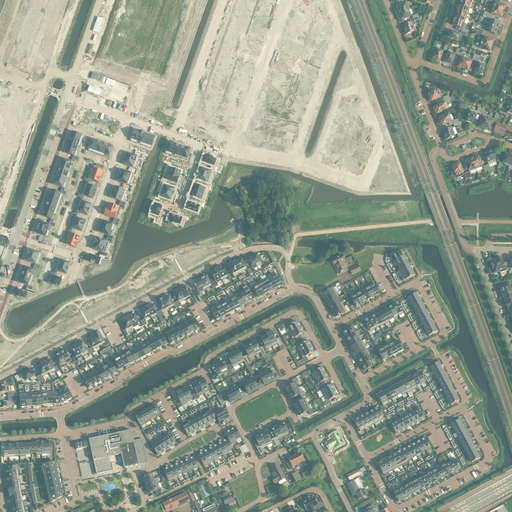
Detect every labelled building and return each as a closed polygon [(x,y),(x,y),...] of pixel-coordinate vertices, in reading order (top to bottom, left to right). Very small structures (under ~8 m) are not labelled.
[(463,6),(470,8),(469,8),(470,3),(471,3),(462,0),(461,0),(460,5),(463,6)] [(20,2),(19,6),(28,9),(29,9),(31,4),(21,1),(21,2),(20,2)] [(54,2),(52,8),(62,11),(63,9),(64,6),(64,5),(60,4),(58,3),(55,2),(54,2)] [(399,13),(409,9),(408,6),(409,5),(408,2),(397,6),(397,9),(399,13)] [(492,8),(503,12),(503,10),(504,10),(506,6),(494,2),(492,8)] [(458,10),(468,13),(470,8),(463,6),(460,5),(458,10)] [(50,13),(51,13),(54,15),(56,15),(55,15),(56,15),(60,17),(60,16),(62,13),(61,13),(62,11),(52,8),(50,13)] [(483,14),(489,16),(490,14),(502,18),(503,14),(502,14),(503,12),(492,8),(490,13),(484,11),(483,14)] [(409,9),(399,13),(402,19),(404,19),(405,19),(407,18),(408,17),(410,16),(408,10),(409,9)] [(468,13),(458,10),(456,15),(459,16),(466,18),(468,13)] [(16,15),(15,17),(25,20),(26,15),(27,15),(26,15),(21,13),(17,12),(16,15)] [(454,20),(464,23),(466,18),(459,16),(456,15),(454,20)] [(318,22),(316,26),(322,28),(323,25),(329,27),(329,25),(330,25),(331,21),(331,19),(329,19),(329,18),(325,16),(325,17),(322,16),(320,23),(318,22)] [(15,17),(14,22),(23,25),(25,20),(15,17)] [(48,19),(46,24),(57,28),(58,25),(57,24),(58,22),(48,19)] [(487,25),(497,29),(499,23),(489,19),(487,25)] [(461,32),(467,34),(468,31),(462,29),(464,23),(454,20),(453,23),(452,25),(462,29),(461,32)] [(14,22),(12,27),(21,30),(23,25),(14,22)] [(405,28),(404,29),(404,30),(405,34),(406,35),(406,34),(410,33),(411,33),(411,32),(415,30),(412,22),(404,26),(405,28)] [(44,30),(54,34),(55,32),(57,28),(46,24),(46,25),(44,30)] [(497,29),(487,25),(485,31),(495,34),(497,29)] [(316,26),(315,29),(320,31),(318,36),(329,40),(330,36),(330,34),(321,31),(322,28),(316,26)] [(12,27),(10,31),(20,35),(21,30),(12,27)] [(10,34),(8,37),(17,40),(18,40),(20,35),(10,31),(10,33),(9,34),(10,34)] [(467,34),(461,32),(460,34),(450,31),(450,32),(449,32),(448,36),(448,37),(448,38),(458,41),(460,35),(466,36),(467,34)] [(483,33),(477,31),(476,34),(482,36),(480,42),(492,46),(492,45),(493,41),(494,40),(482,36),(483,33)] [(42,36),(40,41),(50,45),(51,43),(52,40),(52,39),(48,38),(46,37),(42,36)] [(311,40),(310,43),(316,45),(317,42),(326,45),(327,43),(328,44),(329,40),(318,36),(316,41),(311,40)] [(38,47),(42,49),(43,49),(44,49),(48,51),(49,49),(50,45),(40,41),(38,47)] [(492,46),(480,42),(478,47),(472,45),(471,48),(477,50),(478,47),(490,52),(492,46)] [(310,43),(309,46),(314,48),(312,53),(323,57),(324,53),(324,51),(320,50),(320,49),(319,49),(318,49),(315,48),(316,45),(310,43)] [(446,52),(448,46),(445,45),(443,50),(437,48),(435,55),(434,54),(433,59),(435,60),(439,62),(443,51),(446,52)] [(448,51),(445,62),(446,62),(446,63),(450,64),(452,64),(455,54),(458,55),(460,49),(457,48),(455,54),(448,51)] [(461,56),(457,67),(460,69),(461,68),(463,69),(466,58),(467,55),(462,53),(463,50),(460,49),(458,55),(461,56)] [(5,51),(2,61),(5,62),(6,62),(7,62),(10,53),(5,51)] [(10,53),(7,62),(12,64),(15,55),(10,53)] [(305,57),(304,60),(307,61),(310,62),(311,59),(314,60),(317,61),(320,62),(321,62),(322,59),(322,57),(323,57),(312,53),(310,58),(305,57)] [(466,58),(463,69),(465,69),(464,70),(468,72),(472,60),(475,61),(477,55),(474,54),(472,60),(466,58)] [(15,55),(12,64),(14,64),(13,65),(17,66),(21,57),(20,57),(15,55)] [(478,62),(474,72),(475,73),(476,73),(480,75),(480,74),(481,75),(482,72),(483,72),(484,68),(485,64),(478,62),(480,56),(477,55),(475,61),(478,62)] [(26,59),(23,68),(26,69),(27,69),(28,70),(32,61),(27,59),(26,59)] [(32,61),(28,70),(31,71),(32,71),(34,72),(37,62),(32,61)] [(307,61),(306,64),(308,65),(306,70),(316,73),(316,72),(317,72),(318,68),(309,65),(310,62),(307,61)] [(37,62),(34,72),(36,73),(37,73),(39,73),(42,64),(37,62)] [(302,74),(301,77),(304,78),(305,75),(314,78),(315,75),(315,74),(316,73),(306,70),(305,75),(302,74)] [(347,86),(343,87),(344,90),(350,88),(349,85),(348,83),(354,81),(352,77),(353,77),(352,74),(350,70),(344,72),(345,76),(344,76),(344,77),(345,80),(346,81),(345,81),(347,86)] [(301,77),(300,80),(302,81),(301,86),(310,89),(311,87),(312,85),(311,85),(312,84),(303,81),(304,78),(301,77)] [(3,83),(0,92),(0,94),(4,96),(3,99),(7,100),(9,94),(6,93),(9,85),(3,83)] [(296,93),(295,93),(298,94),(299,92),(308,95),(308,94),(310,89),(301,86),(299,91),(297,90),(296,93)] [(10,95),(9,98),(18,101),(22,89),(20,88),(19,88),(17,87),(14,96),(10,95)] [(22,89),(18,101),(23,103),(27,91),(22,89)] [(429,96),(428,96),(430,100),(431,100),(431,101),(441,97),(439,90),(435,92),(435,91),(431,93),(428,94),(429,96)] [(27,91),(23,103),(28,104),(27,107),(30,108),(32,103),(29,102),(32,93),(27,91)] [(293,92),(292,96),(297,97),(295,103),(305,106),(305,104),(306,104),(307,101),(303,99),(302,99),(301,99),(301,98),(297,97),(298,94),(295,93),(296,93),(293,92)] [(348,94),(342,96),(344,100),(349,98),(351,103),(361,100),(361,99),(361,100),(360,98),(359,94),(359,95),(359,94),(355,95),(352,96),(349,98),(348,94)] [(449,98),(444,100),(445,103),(434,107),(435,112),(436,112),(437,114),(441,112),(441,111),(448,108),(446,103),(450,101),(449,98)] [(353,109),(348,111),(349,114),(351,113),(354,112),(353,109),(357,108),(358,107),(359,107),(363,105),(362,103),(361,100),(351,103),(353,109)] [(288,106),(287,110),(289,111),(289,110),(292,111),(293,109),(297,110),(298,110),(299,111),(299,110),(303,112),(303,111),(303,112),(304,108),(305,106),(295,103),(293,108),(288,106)] [(467,114),(465,119),(467,120),(467,121),(472,123),(472,121),(474,122),(477,113),(480,114),(482,109),(478,107),(477,112),(471,109),(469,114),(467,114)] [(289,111),(288,113),(291,114),(289,119),(299,123),(300,120),(299,120),(300,117),(291,114),(292,111),(289,110),(289,111)] [(9,111),(8,115),(11,116),(9,121),(22,126),(23,122),(22,122),(23,120),(14,117),(15,113),(9,111)] [(354,112),(351,113),(353,116),(355,115),(357,120),(366,116),(364,111),(355,114),(354,112)] [(482,117),(478,127),(480,128),(483,129),(484,129),(488,118),(488,117),(489,116),(483,114),(483,115),(482,117)] [(488,118),(484,129),(490,131),(494,119),(496,120),(497,120),(499,115),(496,114),(494,119),(488,117),(488,118)] [(440,119),(439,119),(439,120),(441,124),(442,124),(442,125),(451,122),(448,115),(439,118),(440,119)] [(366,116),(357,120),(358,125),(368,121),(366,117),(367,117),(366,116)] [(285,124),(283,127),(285,128),(286,128),(288,125),(296,128),(297,125),(298,126),(299,123),(289,119),(287,124),(285,124)] [(331,122),(330,124),(340,127),(342,122),(332,119),(331,122)] [(4,126),(3,129),(9,131),(10,128),(19,131),(20,131),(21,128),(20,128),(21,126),(22,126),(9,121),(7,127),(4,126)] [(368,121),(358,125),(360,130),(369,126),(368,121)] [(330,126),(329,129),(338,132),(340,127),(330,124),(330,126),(329,126),(330,126)] [(497,124),(494,132),(499,134),(502,125),(503,124),(502,124),(502,125),(497,124)] [(502,125),(499,134),(504,136),(507,127),(508,126),(503,124),(502,125)] [(369,126),(360,130),(362,134),(372,131),(371,131),(369,126)] [(445,133),(443,134),(444,135),(445,139),(446,140),(447,139),(450,138),(451,138),(451,137),(455,135),(452,128),(444,131),(445,133)] [(3,129),(2,132),(5,133),(3,138),(14,142),(16,137),(8,134),(9,131),(3,129)] [(328,132),(327,134),(336,138),(338,132),(329,129),(328,132),(327,132),(328,132)] [(132,136),(130,141),(135,143),(139,131),(134,130),(133,132),(132,136)] [(139,131),(135,143),(141,145),(145,133),(139,131)] [(372,131),(362,134),(364,140),(374,136),(372,131)] [(72,132),(70,138),(82,142),(84,136),(78,134),(79,133),(75,132),(75,133),(72,132)] [(145,133),(141,145),(146,147),(150,135),(145,133)] [(326,137),(325,139),(334,143),(336,138),(327,134),(326,136),(326,137)] [(150,135),(146,147),(151,148),(154,141),(155,137),(150,135)] [(263,137),(261,146),(267,147),(268,138),(271,139),(272,136),(268,135),(268,138),(263,137)] [(272,136),(271,139),(274,139),(274,142),(273,142),(273,145),(273,148),(274,149),(278,149),(280,140),(274,139),(275,136),(272,136)] [(3,138),(1,143),(13,147),(14,142),(3,138)] [(70,138),(68,143),(80,147),(82,142),(70,138)] [(92,139),(88,151),(93,153),(97,141),(92,139)] [(324,142),(323,144),(332,148),(334,143),(325,139),(324,142)] [(97,141),(93,153),(98,154),(102,143),(100,142),(98,141),(97,141)] [(169,141),(165,153),(170,155),(174,144),(173,143),(169,141)] [(354,142),(353,145),(358,147),(356,152),(356,153),(366,156),(367,156),(369,150),(363,148),(359,147),(360,144),(354,142)] [(0,151),(1,152),(2,149),(11,152),(13,147),(1,143),(0,146),(0,151)] [(68,143),(67,148),(78,152),(78,151),(77,151),(79,146),(80,147),(68,143)] [(102,143),(98,154),(103,156),(108,145),(107,145),(107,144),(105,144),(102,143)] [(174,144),(170,155),(175,157),(179,146),(174,144)] [(322,147),(321,150),(331,153),(332,148),(323,144),(322,146),(322,147)] [(108,145),(103,156),(109,158),(113,147),(108,145)] [(179,146),(175,157),(176,157),(176,156),(181,158),(185,148),(179,146)] [(185,148),(181,158),(186,160),(190,149),(186,147),(186,148),(185,148)] [(67,148),(65,153),(69,155),(73,156),(72,159),(75,160),(78,161),(79,158),(76,157),(78,152),(67,148)] [(320,153),(320,155),(329,158),(331,153),(321,150),(320,152),(320,153)] [(0,151),(0,161),(7,164),(9,158),(0,155),(1,152),(0,151)] [(486,166),(488,171),(491,170),(489,165),(496,162),(494,156),(495,156),(494,155),(493,152),(493,151),(492,151),(488,153),(487,153),(488,155),(485,156),(488,165),(486,166)] [(124,158),(137,163),(139,157),(142,158),(143,155),(139,153),(137,153),(136,156),(127,153),(126,155),(124,158)] [(349,156),(348,159),(354,161),(355,158),(364,161),(366,158),(366,156),(356,153),(355,158),(349,156)] [(509,166),(511,156),(511,155),(509,154),(508,155),(505,154),(502,162),(505,163),(504,164),(509,166)] [(319,157),(318,160),(321,161),(322,162),(322,161),(327,163),(329,158),(320,155),(319,157)] [(204,156),(203,160),(204,160),(203,162),(207,163),(207,164),(209,164),(211,165),(210,168),(211,169),(217,171),(219,171),(220,168),(216,166),(218,161),(212,159),(213,157),(208,156),(208,157),(204,156)] [(472,159),(476,169),(482,167),(481,163),(481,162),(480,160),(480,159),(479,159),(478,157),(472,159)] [(62,158),(60,164),(72,168),(75,160),(72,159),(71,162),(67,160),(62,158)] [(124,161),(123,164),(132,168),(131,170),(137,172),(138,169),(135,168),(137,163),(124,158),(123,161),(124,161)] [(348,159),(347,163),(352,164),(350,170),(353,171),(353,172),(358,174),(358,173),(361,174),(362,174),(364,169),(363,169),(364,168),(353,164),(354,161),(348,159)] [(466,173),(468,179),(471,178),(469,172),(476,169),(472,159),(471,159),(468,160),(467,160),(467,161),(465,162),(469,172),(466,173)] [(167,163),(165,167),(168,168),(166,173),(179,178),(179,177),(179,176),(180,176),(180,175),(179,175),(181,172),(171,169),(172,165),(171,165),(167,164),(167,163)] [(60,166),(59,169),(70,173),(69,172),(71,168),(72,168),(60,164),(61,164),(60,166)] [(92,164),(89,173),(101,177),(102,175),(103,172),(102,172),(103,172),(94,169),(95,165),(92,164)] [(468,179),(466,173),(463,174),(460,164),(458,165),(458,164),(454,165),(454,166),(453,167),(454,169),(453,169),(455,173),(457,178),(464,175),(465,180),(468,179)] [(198,173),(211,178),(210,177),(212,172),(216,173),(217,171),(211,169),(210,171),(201,168),(200,169),(200,168),(199,171),(199,172),(199,173),(198,173)] [(59,169),(57,174),(69,178),(70,173),(59,169)] [(120,172),(118,175),(131,180),(133,174),(136,175),(137,172),(131,170),(130,173),(121,170),(120,172)] [(85,177),(84,180),(86,181),(89,182),(90,179),(99,182),(101,177),(89,173),(88,178),(85,177)] [(161,178),(160,181),(166,183),(167,180),(177,183),(178,183),(180,179),(179,178),(166,173),(164,179),(161,178)] [(197,177),(197,179),(206,183),(205,185),(211,187),(212,185),(209,184),(211,178),(198,173),(197,177)] [(55,179),(67,183),(65,182),(66,178),(69,178),(57,174),(56,177),(55,179)] [(118,177),(117,180),(117,181),(126,184),(125,187),(131,189),(132,186),(129,185),(131,180),(118,175),(118,176),(119,176),(118,178),(118,177)] [(55,179),(53,184),(58,186),(62,188),(61,190),(64,191),(67,183),(55,179)] [(85,184),(84,189),(95,194),(96,191),(97,188),(88,185),(89,182),(86,181),(85,184)] [(160,181),(159,184),(162,185),(160,190),(173,195),(174,192),(173,192),(174,189),(165,186),(166,183),(160,181)] [(250,205),(257,202),(249,184),(244,186),(249,196),(246,197),(250,205)] [(193,187),(192,190),(205,195),(207,189),(210,190),(211,187),(205,185),(204,188),(195,185),(194,187),(193,187)] [(113,189),(112,192),(125,197),(127,191),(130,192),(131,189),(125,187),(124,190),(115,187),(114,189),(113,189)] [(79,194),(78,197),(81,198),(84,199),(85,196),(93,199),(94,196),(95,194),(84,189),(82,195),(79,194)] [(51,190),(49,195),(61,200),(63,194),(66,195),(67,192),(64,191),(61,190),(60,193),(56,192),(51,190)] [(155,195),(154,198),(160,200),(161,197),(170,200),(171,198),(172,199),(173,195),(160,190),(162,191),(160,197),(155,195)] [(191,194),(191,196),(200,200),(199,202),(205,204),(206,201),(203,201),(205,195),(192,190),(191,194)] [(111,196),(111,198),(120,201),(119,204),(125,206),(126,203),(123,202),(125,197),(112,192),(111,196)] [(49,196),(48,201),(59,205),(61,200),(49,195),(49,196)] [(81,198),(78,206),(89,210),(91,206),(91,204),(88,203),(85,202),(83,201),(84,199),(81,198)] [(48,201),(46,206),(57,210),(59,205),(48,201)] [(186,207),(186,209),(190,210),(193,212),(193,211),(197,213),(199,206),(203,208),(205,204),(199,202),(198,206),(195,205),(196,205),(192,203),(192,204),(188,202),(188,203),(187,203),(186,207)] [(107,209),(106,209),(119,214),(121,208),(124,209),(125,206),(119,204),(118,207),(109,204),(108,207),(107,207),(107,209)] [(152,211),(150,216),(157,218),(156,222),(159,223),(163,214),(159,213),(161,207),(160,207),(160,206),(156,204),(156,205),(154,205),(153,207),(151,211),(152,211)] [(44,210),(44,211),(56,215),(57,210),(46,206),(44,211),(44,210)] [(78,206),(75,214),(78,215),(79,212),(87,215),(88,212),(89,212),(89,210),(78,206)] [(105,209),(104,214),(105,214),(104,215),(114,218),(113,221),(119,223),(120,220),(115,218),(117,213),(119,214),(106,209),(106,210),(105,209)] [(44,211),(42,216),(46,218),(51,219),(50,222),(53,223),(54,220),(51,219),(53,214),(55,215),(56,215),(44,211)] [(72,213),(71,216),(74,217),(72,222),(83,226),(84,225),(86,221),(77,218),(78,215),(75,214),(72,213)] [(169,216),(168,220),(171,221),(171,223),(176,224),(176,223),(182,225),(184,219),(187,221),(188,217),(183,215),(182,218),(177,217),(175,216),(171,215),(170,216),(169,216)] [(101,224),(101,226),(113,231),(115,225),(118,226),(119,223),(113,221),(112,224),(103,221),(102,221),(101,224)] [(38,225),(37,227),(50,232),(52,226),(54,227),(55,224),(53,223),(50,222),(49,225),(44,223),(39,222),(38,225)] [(70,227),(69,230),(72,231),(73,228),(82,232),(83,228),(83,226),(72,222),(73,223),(71,228),(70,227)] [(100,228),(98,231),(99,231),(99,232),(108,235),(107,238),(113,240),(114,237),(111,236),(113,231),(101,226),(100,228)] [(288,226),(254,233),(256,238),(257,238),(257,240),(275,236),(276,237),(290,234),(288,226)] [(36,229),(35,232),(36,232),(35,233),(48,237),(50,232),(37,227),(37,229),(36,229)] [(69,230),(66,238),(78,243),(78,242),(78,241),(79,241),(80,238),(79,238),(79,237),(71,234),(72,231),(69,230)] [(67,239),(65,244),(76,248),(78,243),(66,238),(66,239),(67,239)] [(96,239),(94,243),(107,248),(109,242),(112,243),(113,240),(107,238),(106,241),(97,238),(96,240),(96,239)] [(94,245),(92,248),(93,248),(93,249),(102,252),(101,255),(107,257),(108,254),(105,253),(107,248),(94,243),(95,244),(94,245)] [(28,251),(27,255),(40,259),(42,254),(29,249),(29,251),(28,251)] [(402,251),(390,257),(393,262),(404,256),(402,251)] [(340,274),(347,271),(343,262),(344,261),(341,254),(331,259),(334,265),(335,265),(340,274)] [(26,257),(25,260),(26,260),(25,261),(35,264),(34,267),(37,268),(39,269),(40,266),(38,265),(40,259),(27,255),(27,257),(26,257)] [(87,260),(87,261),(91,262),(91,263),(94,264),(100,266),(103,260),(108,262),(109,258),(107,257),(101,255),(100,255),(99,258),(96,257),(93,256),(89,255),(89,256),(88,256),(87,260)] [(249,259),(248,259),(252,267),(250,268),(252,274),(255,272),(254,269),(257,267),(255,264),(262,260),(260,257),(258,257),(257,255),(251,258),(251,257),(249,259)] [(404,256),(393,262),(396,267),(397,266),(407,260),(404,256)] [(495,259),(500,273),(508,270),(508,269),(507,262),(503,264),(501,257),(500,258),(499,257),(496,258),(496,259),(495,259)] [(59,259),(57,265),(68,269),(69,269),(68,268),(70,265),(70,263),(67,262),(64,261),(59,259)] [(241,259),(235,262),(240,272),(246,269),(241,259)] [(500,273),(495,259),(491,261),(491,262),(490,262),(492,267),(489,268),(491,275),(499,272),(500,273)] [(407,260),(397,266),(399,270),(399,271),(409,265),(407,260)] [(235,262),(228,266),(232,273),(230,275),(232,279),(232,280),(235,278),(234,276),(240,272),(235,262)] [(57,265),(54,273),(57,274),(58,271),(66,274),(67,271),(68,271),(68,269),(57,265)] [(357,265),(349,269),(352,274),(360,270),(357,265)] [(399,270),(398,271),(401,276),(412,270),(409,265),(399,271),(399,270)] [(218,268),(216,269),(222,280),(228,277),(229,280),(232,279),(230,275),(229,274),(226,275),(222,266),(218,268)] [(24,267),(22,270),(23,271),(22,272),(34,276),(37,268),(34,267),(33,270),(24,267)] [(214,271),(211,272),(215,281),(213,282),(215,287),(218,286),(217,283),(222,280),(216,269),(214,270),(214,271)] [(412,270),(401,276),(403,281),(415,275),(412,270)] [(274,271),(270,273),(271,276),(277,287),(282,284),(276,273),(274,271)] [(22,272),(21,277),(32,281),(34,276),(22,272)] [(51,272),(47,282),(52,284),(52,285),(56,286),(56,285),(59,286),(59,285),(60,285),(61,281),(61,280),(61,279),(56,277),(57,274),(54,273),(51,272)] [(265,275),(260,278),(262,281),(268,292),(272,290),(266,278),(265,275)] [(200,279),(199,279),(205,289),(211,286),(213,289),(215,287),(213,282),(210,284),(206,276),(205,276),(202,277),(202,278),(201,278),(201,279),(200,279)] [(271,276),(266,278),(272,290),(277,287),(271,276)] [(19,278),(18,282),(27,286),(26,288),(32,290),(33,287),(30,286),(32,281),(21,277),(20,279),(19,278)] [(195,282),(194,283),(195,286),(197,290),(194,292),(197,297),(200,296),(199,293),(205,289),(199,279),(199,280),(198,279),(195,281),(195,282)] [(257,283),(263,295),(268,292),(262,281),(257,283)] [(374,282),(369,285),(374,296),(379,293),(374,282)] [(257,283),(252,286),(258,297),(259,298),(261,297),(261,296),(263,295),(257,283)] [(502,293),(511,289),(511,285),(511,283),(500,288),(502,293)] [(246,285),(242,288),(243,290),(249,301),(254,299),(248,287),(248,288),(246,285)] [(369,285),(364,288),(370,298),(374,296),(369,285)] [(179,289),(185,300),(185,301),(191,298),(192,300),(195,298),(192,293),(189,295),(186,289),(186,288),(186,289),(185,287),(185,286),(183,287),(182,287),(179,288),(179,289)] [(334,287),(322,293),(325,298),(336,292),(334,287)] [(15,290),(13,294),(17,295),(16,297),(21,298),(21,297),(27,299),(29,294),(34,295),(35,292),(32,290),(26,288),(25,292),(22,291),(23,291),(20,290),(16,288),(15,290)] [(364,288),(359,290),(359,291),(365,301),(370,298),(364,288)] [(174,292),(178,301),(176,302),(178,307),(181,306),(180,303),(185,300),(179,289),(177,290),(174,291),(174,292)] [(511,289),(502,293),(504,298),(511,294),(511,289)] [(243,291),(239,294),(245,304),(249,301),(243,290),(243,291)] [(359,291),(355,293),(360,304),(365,301),(359,291)] [(336,292),(325,298),(328,303),(338,298),(339,297),(336,292)] [(355,293),(350,296),(355,307),(360,304),(355,293)] [(416,293),(408,297),(410,302),(419,297),(416,293)] [(234,296),(240,307),(245,304),(239,294),(235,297),(234,296)] [(165,298),(163,299),(168,309),(174,306),(176,309),(178,307),(176,302),(173,304),(169,296),(168,296),(164,298),(165,298)] [(234,296),(229,298),(235,310),(240,307),(234,296)] [(419,297),(410,302),(412,306),(421,302),(419,297)] [(158,301),(156,301),(158,305),(159,306),(159,307),(161,310),(158,311),(161,316),(164,315),(163,313),(169,310),(168,309),(163,299),(162,298),(161,299),(160,298),(157,300),(158,301)] [(229,298),(225,301),(231,312),(235,310),(229,298)] [(338,298),(328,303),(330,308),(340,302),(338,298)] [(225,301),(220,303),(226,315),(231,312),(225,301)] [(340,302),(330,308),(333,312),(344,306),(341,301),(340,302)] [(421,302),(412,306),(415,310),(423,306),(421,302)] [(220,303),(215,306),(221,317),(226,315),(220,303)] [(398,303),(393,305),(398,314),(397,314),(399,316),(404,313),(403,311),(400,307),(398,303)] [(151,304),(146,307),(151,318),(157,315),(158,318),(161,316),(158,311),(156,313),(151,304)] [(388,308),(389,308),(393,316),(397,314),(398,314),(393,305),(388,308)] [(215,306),(210,309),(216,320),(221,317),(215,306)] [(344,306),(333,312),(335,317),(338,316),(339,316),(347,311),(344,306)] [(423,306),(415,310),(417,314),(425,310),(423,306)] [(141,311),(140,312),(144,319),(141,321),(144,326),(147,324),(144,319),(150,316),(151,318),(146,307),(140,310),(141,311)] [(388,308),(384,311),(389,320),(394,318),(393,316),(389,308),(388,308)] [(425,310),(417,314),(419,319),(428,314),(426,310),(425,310)] [(384,311),(379,313),(385,324),(390,322),(390,321),(389,320),(384,311)] [(375,316),(374,316),(380,326),(380,327),(385,324),(379,313),(375,316)] [(428,314),(419,319),(422,323),(430,318),(428,314)] [(131,316),(128,318),(133,328),(140,324),(141,327),(144,326),(141,321),(138,322),(134,315),(131,317),(131,316)] [(374,315),(369,318),(375,329),(380,326),(374,316),(375,316),(374,315)] [(194,317),(189,320),(195,331),(200,328),(194,317)] [(125,319),(122,321),(126,329),(123,330),(126,336),(130,334),(128,331),(133,328),(128,318),(125,319)] [(369,318),(364,321),(370,331),(375,329),(369,318)] [(430,318),(422,323),(424,327),(432,323),(430,318)] [(189,320),(184,322),(190,334),(190,333),(195,331),(189,320)] [(184,323),(179,325),(185,336),(190,334),(184,322),(184,323)] [(298,322),(286,328),(289,334),(301,327),(300,325),(299,325),(298,322)] [(432,323),(424,327),(426,331),(434,327),(432,323)] [(174,327),(180,339),(185,336),(179,325),(175,328),(175,327),(174,327)] [(174,327),(169,330),(175,341),(180,339),(174,327)] [(301,327),(289,334),(292,339),(303,333),(302,331),(302,330),(301,327)] [(353,327),(343,332),(346,337),(356,332),(356,331),(353,327)] [(434,327),(426,331),(428,336),(437,331),(434,327)] [(169,330),(165,333),(171,344),(175,341),(169,330)] [(356,332),(346,337),(348,342),(358,337),(360,336),(357,331),(356,331),(356,332)] [(95,334),(93,335),(94,336),(99,346),(105,343),(106,346),(109,344),(106,339),(104,341),(102,337),(101,336),(101,335),(99,332),(98,333),(97,332),(94,334),(95,334)] [(268,333),(266,335),(272,347),(277,344),(279,347),(282,345),(279,338),(275,339),(271,332),(268,333)] [(161,333),(156,336),(161,346),(167,343),(161,333)] [(264,336),(260,337),(264,345),(262,347),(264,352),(267,350),(272,347),(266,335),(264,336)] [(89,339),(88,340),(92,347),(89,348),(92,354),(95,352),(93,349),(99,346),(94,336),(92,337),(88,339),(89,339)] [(156,336),(150,339),(156,349),(161,346),(156,336)] [(358,337),(348,342),(351,346),(360,342),(360,341),(358,337)] [(145,341),(151,353),(151,352),(156,349),(150,339),(145,341)] [(360,342),(351,346),(354,351),(365,345),(362,341),(362,340),(360,341),(360,342)] [(393,342),(392,342),(398,352),(403,350),(397,340),(393,342)] [(78,343),(77,344),(83,356),(88,353),(89,355),(92,354),(89,348),(87,350),(82,341),(82,342),(81,341),(78,343)] [(145,342),(140,345),(146,355),(151,353),(145,341),(145,342)] [(254,341),(249,344),(255,356),(261,353),(262,356),(266,354),(264,352),(262,347),(259,348),(254,341)] [(298,341),(292,344),(294,347),(296,346),(300,353),(311,346),(310,344),(309,344),(308,341),(300,345),(298,341)] [(392,341),(387,344),(393,355),(398,352),(392,342),(393,342),(392,341)] [(73,346),(71,347),(71,348),(72,350),(76,356),(73,357),(76,362),(78,361),(78,359),(83,356),(77,344),(76,345),(76,344),(73,345),(73,346)] [(249,344),(243,346),(248,354),(245,356),(249,363),(252,362),(250,358),(255,356),(249,344)] [(387,344),(382,346),(388,357),(393,355),(387,344)] [(135,348),(140,358),(141,358),(146,355),(140,345),(135,348)] [(365,345),(354,351),(356,356),(367,350),(365,345)] [(311,346),(300,353),(303,358),(314,352),(312,350),(313,349),(311,346)] [(382,346),(377,349),(383,360),(388,357),(382,346)] [(129,350),(135,361),(140,358),(135,348),(130,350),(129,350)] [(63,351),(60,352),(60,353),(66,364),(71,361),(73,364),(76,362),(73,357),(70,359),(67,353),(67,352),(66,351),(66,350),(64,351),(63,351)] [(129,350),(124,353),(130,363),(135,361),(129,350)] [(233,352),(232,353),(239,365),(244,362),(246,365),(249,363),(245,356),(242,357),(238,350),(237,350),(233,352)] [(367,350),(356,356),(359,361),(368,356),(370,355),(367,350)] [(55,356),(59,365),(57,366),(59,371),(62,370),(61,368),(67,365),(66,364),(60,353),(58,354),(58,353),(55,355),(55,356)] [(119,355),(118,356),(124,366),(130,363),(124,353),(124,354),(119,357),(119,355)] [(228,355),(227,355),(231,363),(228,365),(231,370),(234,368),(233,368),(239,365),(232,353),(231,353),(228,355)] [(118,356),(113,359),(119,369),(124,366),(118,356)] [(368,356),(359,361),(361,366),(370,361),(370,360),(368,356)] [(370,361),(361,366),(364,371),(375,365),(372,360),(372,359),(370,360),(370,361)] [(46,362),(43,363),(49,373),(49,375),(56,371),(57,373),(59,371),(57,366),(54,367),(50,360),(46,362)] [(111,361),(106,364),(112,375),(117,372),(111,361)] [(222,361),(217,364),(223,375),(228,372),(231,370),(228,365),(225,366),(224,364),(225,364),(224,363),(224,364),(222,361)] [(438,362),(430,366),(432,371),(441,366),(438,362)] [(41,365),(37,367),(41,374),(38,376),(41,381),(44,379),(43,377),(49,373),(43,363),(41,365)] [(106,364),(101,367),(107,378),(108,378),(107,378),(112,375),(106,364)] [(217,364),(211,367),(213,370),(212,370),(213,371),(213,370),(215,373),(211,375),(214,380),(223,375),(217,364)] [(272,365),(263,370),(270,382),(272,381),(275,379),(270,370),(273,368),(272,365)] [(441,366),(432,371),(435,375),(443,371),(441,366)] [(101,367),(97,370),(103,381),(107,378),(101,367)] [(312,369),(307,372),(309,375),(311,374),(314,379),(315,379),(326,373),(324,370),(323,370),(322,368),(314,372),(312,369)] [(28,371),(21,374),(23,378),(25,377),(26,380),(30,378),(32,382),(37,379),(39,382),(41,381),(38,376),(36,377),(31,369),(30,369),(28,370),(28,371)] [(92,372),(98,383),(103,381),(97,370),(92,372)] [(259,374),(255,376),(256,378),(260,376),(264,385),(267,383),(270,382),(263,370),(264,372),(259,375),(259,374)] [(443,371),(435,375),(437,379),(445,375),(443,371)] [(92,372),(87,374),(93,385),(97,383),(98,383),(92,372)] [(420,372),(415,374),(420,383),(420,384),(421,385),(426,382),(423,376),(420,372)] [(318,384),(315,386),(316,389),(322,386),(320,383),(328,379),(327,376),(327,375),(326,373),(315,379),(318,384)] [(87,374),(82,377),(88,388),(93,385),(87,374)] [(415,374),(411,377),(415,386),(416,386),(420,384),(420,383),(415,374)] [(445,375),(437,379),(439,384),(448,379),(445,375)] [(252,376),(246,379),(253,391),(257,389),(258,388),(253,379),(256,378),(255,376),(252,377),(252,376)] [(411,377),(406,379),(412,391),(417,388),(416,386),(415,386),(411,377)] [(293,384),(284,388),(285,389),(287,393),(287,394),(299,387),(298,388),(295,383),(298,381),(296,378),(291,380),(293,384)] [(203,379),(198,382),(204,394),(210,391),(210,392),(213,390),(211,385),(207,387),(203,379)] [(246,379),(238,383),(239,384),(240,387),(243,385),(248,394),(249,393),(252,391),(253,391),(246,379)] [(406,379),(401,382),(407,392),(406,392),(407,393),(412,391),(406,379)] [(448,379),(439,384),(441,388),(450,383),(448,379)] [(194,395),(196,399),(199,398),(199,396),(204,394),(198,382),(193,385),(197,394),(194,395)] [(397,384),(396,384),(401,394),(402,395),(406,392),(407,392),(401,382),(397,384)] [(450,383),(441,388),(444,392),(452,387),(450,383)] [(235,385),(230,388),(236,400),(238,399),(241,397),(237,388),(240,387),(239,384),(235,386),(235,385)] [(396,384),(391,387),(396,396),(397,396),(401,394),(396,384)] [(322,386),(316,389),(318,392),(320,391),(323,396),(335,390),(334,388),(333,387),(331,385),(323,389),(322,386)] [(1,387),(0,386),(0,393),(1,393),(5,393),(5,397),(14,397),(14,392),(11,392),(11,386),(4,386),(1,386),(1,387)] [(66,386),(61,389),(67,400),(72,397),(66,386)] [(299,387),(287,394),(289,398),(290,399),(299,394),(300,397),(302,396),(301,393),(302,392),(299,387)] [(391,387),(387,390),(392,399),(391,399),(393,401),(398,398),(397,396),(396,396),(391,387)] [(452,387),(444,392),(446,396),(454,392),(452,387)] [(186,388),(181,391),(187,402),(192,400),(193,401),(196,399),(194,395),(191,397),(186,388)] [(230,388),(221,392),(223,396),(226,394),(231,403),(234,401),(236,400),(230,388)] [(61,390),(57,392),(61,404),(67,400),(61,389),(60,389),(61,390)] [(335,390),(323,396),(326,402),(324,403),(326,406),(331,403),(329,400),(337,396),(336,393),(336,392),(335,390)] [(387,390),(382,392),(387,401),(391,399),(392,399),(387,390)] [(182,405),(187,402),(181,391),(176,394),(180,401),(177,403),(179,408),(183,406),(182,405)] [(382,392),(377,395),(379,398),(378,399),(379,401),(380,401),(383,406),(388,403),(387,401),(382,392)] [(454,392),(446,396),(448,400),(457,396),(454,392)] [(302,401),(293,405),(295,408),(296,411),(308,404),(305,399),(304,400),(302,396),(300,397),(302,401)] [(457,396),(448,400),(451,405),(459,400),(457,396)] [(0,408),(3,409),(6,409),(6,408),(13,408),(12,401),(14,401),(14,397),(5,397),(6,402),(2,402),(0,402),(0,408)] [(259,400),(252,403),(255,408),(262,405),(259,400)] [(308,404),(296,411),(297,413),(299,416),(308,411),(310,414),(313,413),(308,404)] [(149,408),(155,418),(160,416),(154,405),(149,408)] [(378,407),(373,410),(379,421),(384,418),(378,407)] [(414,410),(413,410),(415,412),(420,421),(425,419),(419,407),(414,410)] [(155,418),(149,408),(144,410),(149,419),(150,421),(155,418)] [(225,408),(220,411),(226,423),(231,420),(225,408)] [(207,414),(213,425),(215,424),(214,422),(217,421),(210,409),(205,411),(207,414)] [(144,421),(149,419),(144,410),(140,413),(144,421)] [(373,410),(369,413),(375,424),(379,421),(373,410)] [(221,426),(226,423),(220,411),(215,414),(221,426)] [(409,412),(404,415),(410,426),(415,424),(410,414),(409,412)] [(410,414),(415,424),(420,421),(415,412),(410,414)] [(140,413),(135,416),(141,426),(146,423),(144,421),(140,413)] [(369,413),(364,415),(370,426),(375,424),(369,413)] [(196,416),(196,417),(203,430),(205,429),(204,427),(207,426),(202,416),(201,414),(196,416)] [(207,414),(202,416),(207,426),(210,424),(211,426),(213,425),(207,414)] [(364,415),(359,418),(365,429),(370,426),(364,415)] [(399,417),(400,418),(406,429),(410,426),(404,415),(399,417)] [(202,431),(203,430),(196,417),(192,420),(192,421),(197,431),(201,429),(202,431)] [(359,418),(354,420),(360,432),(365,429),(359,418)] [(400,418),(395,421),(401,432),(406,429),(400,418)] [(459,419),(451,424),(453,428),(461,424),(459,419)] [(192,421),(188,424),(194,435),(196,434),(195,432),(197,431),(192,421)] [(395,421),(390,424),(396,434),(401,432),(395,421)] [(278,424),(277,425),(283,437),(289,434),(290,436),(293,434),(290,429),(287,431),(284,425),(284,424),(282,422),(281,422),(278,424)] [(192,436),(194,435),(188,424),(183,426),(188,436),(191,434),(192,436)] [(461,424),(453,428),(455,433),(464,428),(461,424)] [(272,427),(271,428),(273,430),(272,431),(273,431),(276,437),(273,438),(277,446),(280,444),(278,440),(283,437),(277,425),(276,425),(272,427)] [(240,437),(235,427),(230,430),(235,440),(240,437)] [(464,428),(455,433),(458,437),(466,432),(464,428)] [(89,439),(96,474),(113,470),(112,463),(117,462),(116,455),(121,454),(124,468),(125,468),(148,463),(142,439),(134,441),(131,430),(89,439)] [(235,440),(230,430),(225,433),(231,445),(236,442),(235,440)] [(266,431),(260,434),(267,446),(272,443),(274,447),(277,446),(273,438),(270,440),(266,431)] [(165,436),(164,436),(172,448),(174,447),(173,445),(176,443),(169,432),(164,435),(165,436)] [(466,432),(458,437),(460,441),(468,437),(466,432)] [(332,440),(326,443),(327,444),(330,448),(335,446),(335,447),(343,443),(337,433),(330,437),(332,440)] [(260,434),(255,437),(258,443),(259,446),(257,447),(256,447),(260,455),(264,453),(261,449),(267,446),(260,434)] [(161,440),(167,449),(170,447),(171,449),(172,448),(164,436),(160,439),(161,440)] [(468,437),(460,441),(462,445),(471,441),(468,437)] [(425,438),(420,440),(425,450),(426,452),(427,452),(432,449),(425,438)] [(232,449),(227,439),(222,442),(227,451),(232,449)] [(156,443),(164,454),(165,453),(164,451),(167,449),(161,440),(157,443),(156,443)] [(420,440),(415,443),(421,452),(425,450),(420,440)] [(150,444),(158,455),(161,453),(162,455),(164,454),(156,443),(157,443),(155,441),(150,444)] [(471,441),(462,445),(464,450),(473,445),(471,441)] [(227,451),(222,442),(217,444),(223,455),(223,456),(228,453),(227,451)] [(415,443),(411,445),(416,455),(416,456),(421,454),(422,453),(421,452),(415,443)] [(223,455),(217,444),(212,447),(218,458),(218,457),(223,455)] [(411,445),(406,448),(411,458),(411,457),(416,455),(411,445)] [(473,445),(464,450),(467,454),(475,449),(473,445)] [(218,458),(212,447),(208,450),(214,461),(219,459),(218,457),(218,458)] [(288,460),(285,461),(290,470),(293,468),(293,467),(299,464),(301,467),(306,464),(304,461),(305,461),(301,453),(299,448),(293,451),(295,454),(293,456),(293,457),(288,459),(288,460)] [(406,448),(401,451),(407,461),(412,459),(411,457),(411,458),(406,448)] [(475,449),(467,454),(469,458),(477,453),(475,449)] [(209,464),(214,461),(208,450),(203,452),(209,464)] [(401,451),(396,453),(403,465),(407,462),(408,462),(407,461),(401,451)] [(204,466),(209,464),(203,452),(198,455),(204,466)] [(396,453),(392,456),(398,467),(403,465),(396,453)] [(477,453),(469,458),(471,462),(477,459),(478,459),(479,458),(480,458),(477,453)] [(193,469),(188,456),(186,457),(187,459),(184,461),(188,471),(192,469),(193,469)] [(190,456),(188,456),(193,469),(192,469),(193,470),(199,468),(194,457),(191,458),(190,456)] [(392,456),(387,458),(393,470),(398,467),(392,456)] [(349,457),(338,463),(342,470),(346,468),(346,469),(347,471),(357,466),(354,460),(351,462),(349,457)] [(387,458),(382,461),(388,473),(393,470),(387,458)] [(449,460),(449,461),(450,463),(451,463),(455,471),(460,468),(454,458),(449,460)] [(188,471),(184,461),(181,462),(180,460),(178,461),(183,473),(188,471)] [(176,464),(174,465),(178,475),(179,475),(183,473),(178,461),(176,462),(176,464)] [(382,461),(377,463),(383,475),(388,473),(382,461)] [(55,462),(43,465),(51,502),(62,497),(55,462)] [(440,465),(439,465),(440,466),(445,476),(450,473),(446,465),(445,462),(444,462),(440,465)] [(446,465),(450,473),(450,474),(455,471),(451,463),(450,463),(446,465)] [(178,475),(174,465),(171,466),(170,464),(168,465),(174,480),(180,477),(179,475),(178,475)] [(31,465),(28,465),(28,469),(28,473),(29,477),(29,481),(30,484),(30,485),(30,486),(30,488),(30,489),(31,492),(31,494),(32,497),(34,504),(36,504),(35,497),(34,492),(33,488),(33,484),(32,480),(32,477),(31,473),(31,469),(31,465)] [(174,480),(168,465),(166,466),(167,468),(163,469),(168,482),(174,480)] [(274,483),(285,478),(286,481),(290,478),(284,466),(280,468),(278,465),(272,468),(274,472),(272,473),(274,477),(272,478),(274,483)] [(436,468),(435,469),(441,478),(445,476),(440,466),(436,468)] [(430,470),(431,473),(432,473),(436,481),(441,478),(435,469),(436,468),(435,467),(435,468),(430,470)] [(346,475),(347,476),(349,480),(360,474),(358,469),(346,475)] [(292,473),(296,481),(301,479),(298,471),(292,473)] [(426,473),(421,476),(427,486),(431,484),(432,484),(431,483),(427,475),(426,473)] [(427,475),(431,483),(436,481),(432,473),(431,473),(427,475)] [(153,479),(151,474),(142,477),(144,483),(153,479)] [(416,478),(422,489),(421,489),(422,489),(427,486),(421,476),(416,478)] [(144,483),(146,488),(158,483),(156,478),(153,479),(144,483)] [(416,478),(411,480),(417,491),(421,489),(422,489),(416,478)] [(205,480),(199,482),(202,489),(204,489),(206,496),(210,494),(207,487),(208,487),(205,480)] [(352,496),(355,494),(358,499),(368,494),(365,489),(359,492),(353,480),(346,484),(352,496)] [(406,483),(407,484),(412,494),(417,491),(411,480),(406,483)] [(146,488),(148,494),(157,490),(159,493),(161,492),(158,483),(146,488)] [(246,487),(236,492),(237,495),(239,494),(241,499),(247,496),(248,498),(253,496),(252,493),(253,493),(250,487),(252,487),(250,483),(245,485),(246,487)] [(402,486),(402,487),(407,496),(408,496),(412,494),(407,484),(402,486)] [(402,486),(397,489),(403,499),(408,497),(408,496),(407,496),(402,487),(402,486)] [(397,489),(392,491),(398,502),(403,499),(397,489)] [(215,497),(216,497),(213,499),(215,503),(218,502),(219,504),(219,505),(224,502),(225,506),(234,502),(231,495),(228,496),(226,492),(215,497)] [(175,498),(163,504),(166,510),(178,505),(179,506),(179,507),(187,503),(186,501),(189,500),(186,493),(175,498)] [(318,505),(314,497),(311,499),(310,497),(305,499),(306,501),(302,502),(306,510),(307,510),(307,511),(315,511),(316,511),(314,507),(318,505)] [(212,511),(216,511),(215,508),(215,507),(214,507),(213,504),(202,509),(201,506),(200,504),(198,501),(199,501),(194,503),(198,511),(212,511)]
